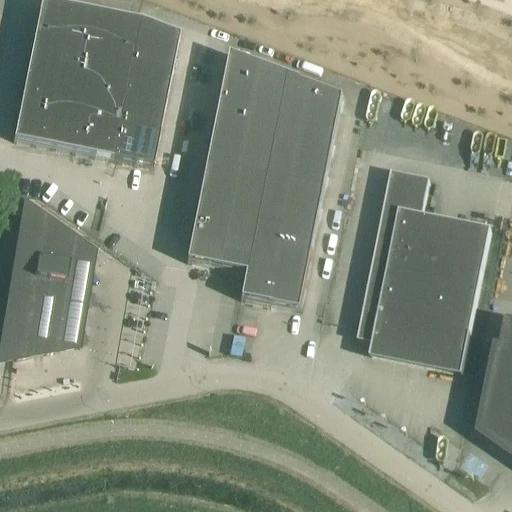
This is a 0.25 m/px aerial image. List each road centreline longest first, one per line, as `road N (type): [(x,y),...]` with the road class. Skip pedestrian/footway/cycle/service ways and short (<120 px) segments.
road 1 (unclassified): [(464,511),(285,389),(241,377),(0,419)]
road 2 (unknown): [(305,403),(365,155)]
road 3 (unknown): [(170,258),(196,40)]
road 4 (unknown): [(170,258),(150,219),(106,186),(38,162)]
road 5 (unknown): [(167,389),(176,319),(170,258)]
